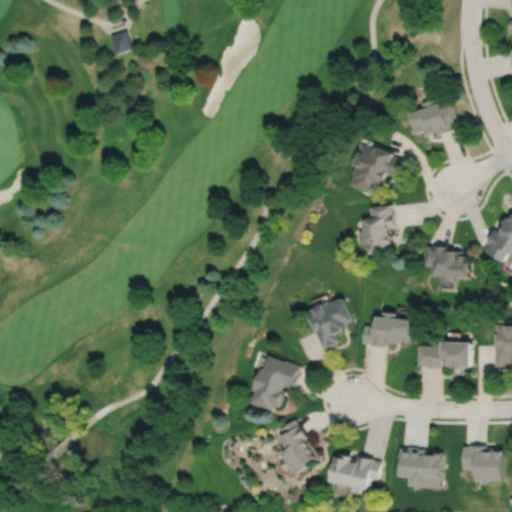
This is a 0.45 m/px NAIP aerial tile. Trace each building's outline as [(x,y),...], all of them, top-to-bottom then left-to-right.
[(110,33),(118,55),(135,49),(127,27),(110,33)] [(434,97),(421,101),(422,106),(407,111),(411,125),(412,125),(415,133),(423,130),(424,135),(432,133),(431,131),(436,129),(437,133),(453,129),(452,127),(459,125),(451,99),(441,102),(441,100),(435,101),(434,97)] [(360,142),(357,150),(356,149),(351,162),(355,164),(351,174),(354,175),(350,185),(361,189),(371,193),(371,192),(378,195),(382,184),(385,185),(387,177),(385,177),(387,172),(399,176),(405,159),(391,154),(392,151),(373,144),(372,146),(360,142)] [(391,203),(369,206),(370,216),(361,218),(362,229),(357,230),(360,254),(391,250),(390,242),(391,242),(390,233),(388,233),(388,228),(395,227),(394,212),(392,212),(391,203)] [(511,213),(510,217),(507,215),(502,224),(504,226),(501,231),(495,228),(487,242),(488,242),(484,249),(504,261),(510,251),(511,252),(511,213)] [(426,245),(424,265),(433,266),(432,274),(439,274),(439,279),(453,280),(453,275),(469,276),(470,254),(463,254),(463,250),(449,249),(449,245),(433,244),(433,245),(426,245)] [(324,304),(308,311),(317,331),(318,330),(325,348),(329,346),(329,347),(339,342),(338,342),(342,340),(338,332),(350,327),(348,323),(356,319),(345,297),(343,298),(343,297),(333,301),(333,300),(331,300),(329,299),(324,302),(324,304)] [(382,311),(381,315),(375,315),(374,325),(367,325),(365,342),(371,343),(371,345),(387,346),(388,342),(394,343),(394,342),(401,342),(402,340),(409,340),(410,328),(412,328),(412,324),(410,323),(410,318),(395,317),(396,312),(382,311)] [(511,323),(495,323),(495,366),(511,365),(511,323)] [(419,345),(418,365),(428,365),(428,367),(446,368),(446,365),(452,366),(452,367),(462,368),(462,366),(471,366),(472,341),(441,341),(441,345),(419,345)] [(271,354),(266,368),(264,367),(255,389),(257,390),(253,401),(273,409),(275,404),(282,406),(285,398),(287,399),(290,391),(285,389),(286,385),(297,389),(303,373),(301,372),(304,365),(288,359),(287,360),(271,354)] [(298,418),(283,428),(287,435),(283,437),(288,444),(283,447),(287,452),(285,453),(288,458),(283,461),(289,470),(294,467),(299,475),(324,458),(311,438),(312,437),(303,424),(302,424),(298,418)] [(463,446),(463,468),(476,468),(476,481),(505,481),(505,450),(499,450),(499,447),(487,447),(487,445),(470,445),(470,446),(463,446)] [(400,448),(398,464),(400,464),(399,476),(410,477),(409,485),(442,488),(445,452),(434,451),(434,455),(426,454),(426,450),(418,449),(418,447),(408,447),(408,448),(400,448)] [(338,456),(333,482),(351,485),(350,491),(362,493),(363,487),(371,489),(374,478),(380,479),(384,461),(377,459),(377,458),(361,455),(360,459),(355,458),(356,455),(346,453),(346,457),(338,456)]
